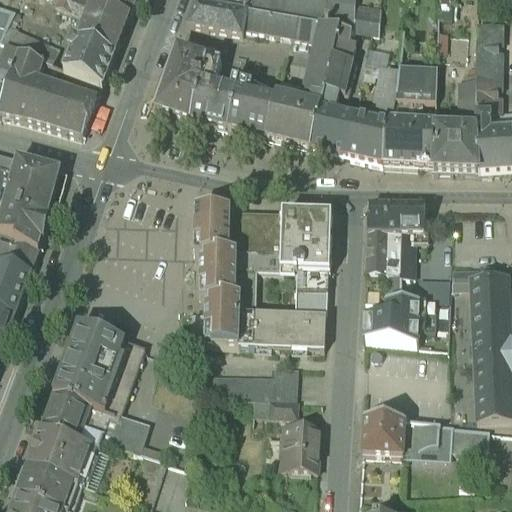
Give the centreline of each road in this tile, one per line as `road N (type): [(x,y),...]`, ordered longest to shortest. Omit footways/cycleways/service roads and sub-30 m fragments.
road 1 (residential): [(355,197),(336,511)]
road 2 (residential): [(108,166),(0,456)]
road 3 (residential): [(355,197),(246,192),(108,166)]
road 4 (residential): [(169,0),(108,166)]
road 5 (residential): [(511,199),(355,197)]
